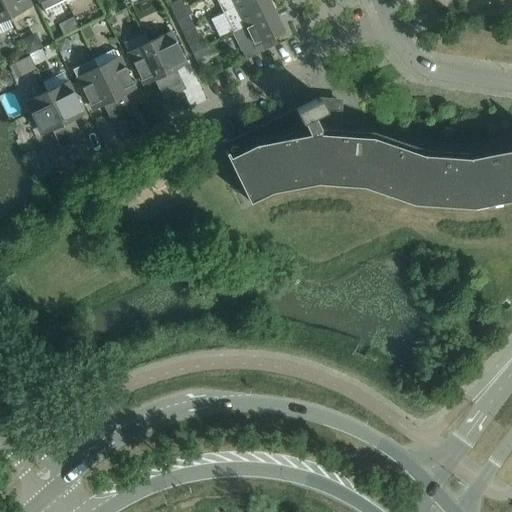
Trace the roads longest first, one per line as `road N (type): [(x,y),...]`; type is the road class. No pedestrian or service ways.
road 1 (secondary): [(429,485),(372,438),(324,418),(228,404),(157,420),(99,450),(51,491)]
road 2 (residential): [(65,181),(391,23)]
road 3 (secondary): [(91,511),(157,479),(241,467),(301,481),(367,511)]
road 4 (residential): [(511,81),(430,68),(391,23)]
road 5 (unclassified): [(511,374),(429,485)]
